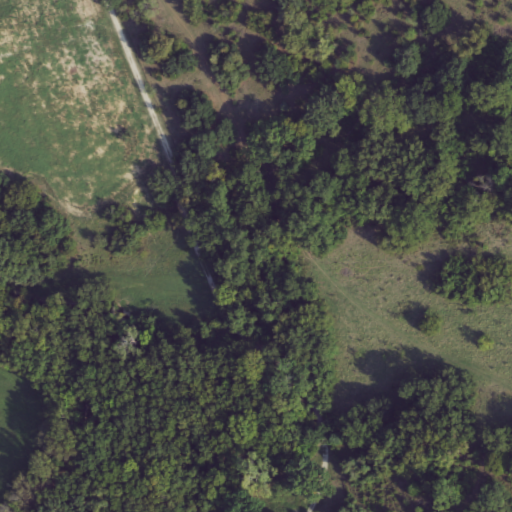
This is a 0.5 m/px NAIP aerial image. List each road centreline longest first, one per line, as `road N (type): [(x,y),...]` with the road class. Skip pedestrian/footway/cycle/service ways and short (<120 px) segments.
road 1 (track): [(214,291),(107,0)]
road 2 (track): [(306,511),(325,460),(325,431),(310,392),(229,317),(214,291)]
road 3 (track): [(0,272),(29,282),(214,291)]
